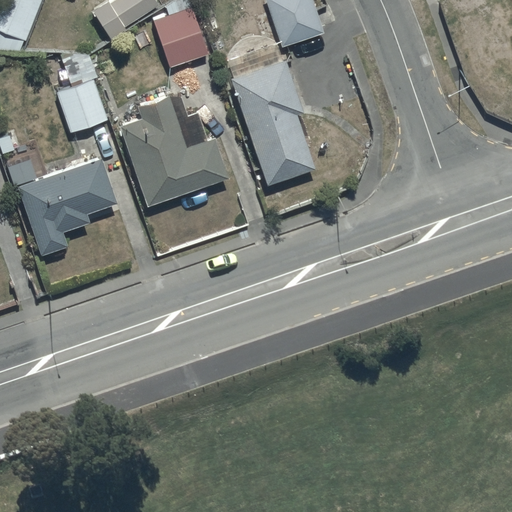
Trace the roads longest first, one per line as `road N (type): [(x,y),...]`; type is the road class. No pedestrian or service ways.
road 1 (tertiary): [(0,379),(457,223)]
road 2 (residential): [(457,223),(381,0)]
